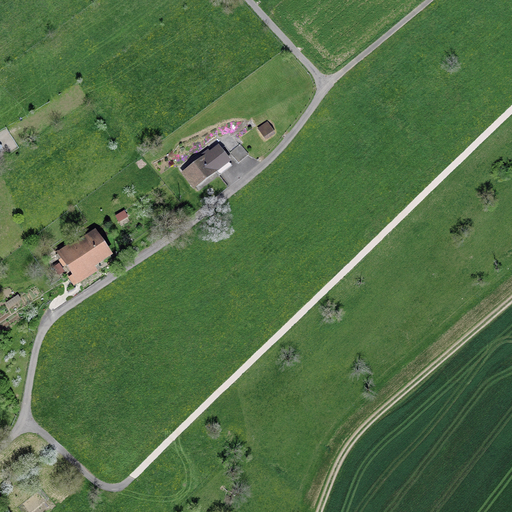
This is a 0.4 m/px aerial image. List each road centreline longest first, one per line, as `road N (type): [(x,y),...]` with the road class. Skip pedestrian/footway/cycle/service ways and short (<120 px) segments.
road 1 (track): [(23,423),(85,478),(107,488),(125,483),(511,109)]
road 2 (unclassified): [(0,445),(23,423),(38,342),(67,304),(170,237),(271,156),(325,85),(246,0)]
road 3 (track): [(318,511),(340,453),(371,418),(511,297)]
road 4 (track): [(325,85),(429,0)]
